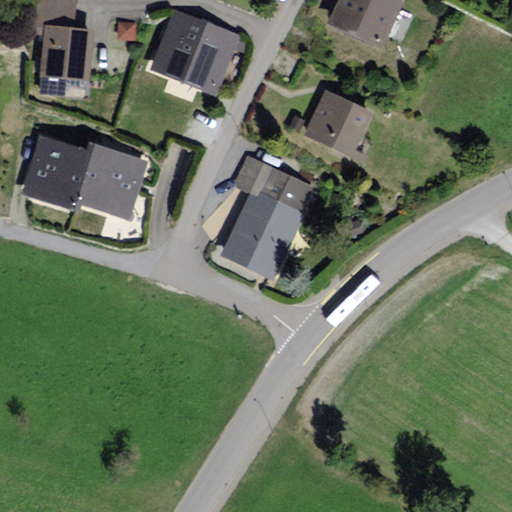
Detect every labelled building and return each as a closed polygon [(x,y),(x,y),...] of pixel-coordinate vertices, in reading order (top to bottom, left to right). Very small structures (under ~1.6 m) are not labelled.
[(35,0),(31,36),(45,37),(46,27),(70,30),(72,0),(35,0)] [(406,2),(400,0),(341,0),(328,31),(384,55),(406,2)] [(236,36),(172,11),(148,70),(213,96),(236,36)] [(70,30),(46,27),(45,37),(40,82),(89,87),(95,32),(70,30)] [(375,115),(323,91),(302,136),(354,160),(375,115)] [(152,161),(36,132),(18,202),(134,231),(152,161)] [(313,189),(246,157),(233,184),(253,194),(224,256),(270,278),(313,189)]
